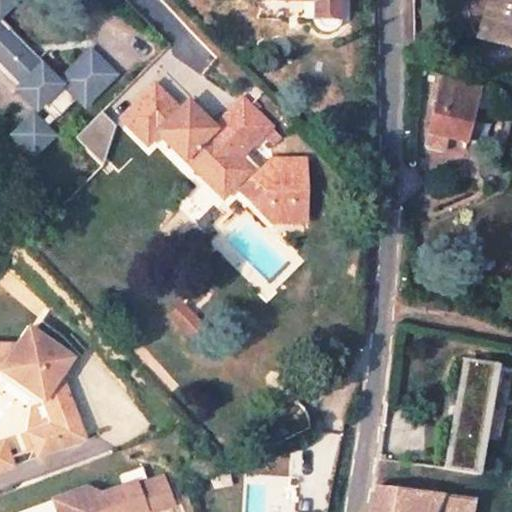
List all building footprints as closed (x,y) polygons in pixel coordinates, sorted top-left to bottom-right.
[(81,113),(116,78),(86,49),(59,74),(44,60),(39,64),(0,27),(0,18),(19,0),(0,0),(0,68),(22,89),(14,97),(39,118),(63,96),(81,113)] [(308,0),(311,0),(309,11),(309,14),(310,16),(311,17),(312,19),(314,21),(316,22),(318,23),(320,24),(322,24),(324,24),(326,24),(328,24),(330,23),(332,22),(334,20),(335,19),(337,17),(337,15),(338,13),(339,11),(339,0),(308,0)] [(511,0),(490,0),(485,22),(496,26),(492,40),(495,41),(511,44),(511,0)] [(496,26),(485,22),(481,36),(492,40),(496,26)] [(484,89),(448,79),(434,134),(469,143),(484,89)] [(164,135),(206,174),(210,170),(237,197),(245,189),(265,207),(283,207),(283,226),(314,226),(313,161),(276,162),(265,174),(249,158),(245,163),(230,149),(227,152),(214,140),(215,140),(222,133),(196,104),(186,112),(160,88),(125,121),(152,147),(164,135)] [(249,158),(269,138),(283,153),(293,143),(252,102),(229,126),(241,137),(235,144),(249,158)] [(97,110),(69,134),(87,156),(116,131),(97,110)] [(52,142),(30,119),(8,141),(31,164),(52,142)] [(62,364),(18,332),(5,350),(0,349),(0,378),(27,398),(38,428),(41,435),(65,426),(48,381),(62,364)] [(490,366),(460,362),(443,472),(472,476),(490,366)] [(65,426),(41,435),(48,454),(72,446),(65,426)] [(38,428),(15,436),(25,463),(48,454),(41,435),(38,428)] [(142,511),(147,511),(168,504),(158,476),(132,486),(141,510),(142,511)] [(134,511),(141,510),(132,486),(131,482),(96,496),(85,489),(77,492),(76,490),(62,495),(55,498),(45,502),(19,511),(134,511)] [(369,511),(422,511),(425,497),(373,490),(369,511)] [(470,511),(472,504),(425,497),(423,511),(470,511)]
